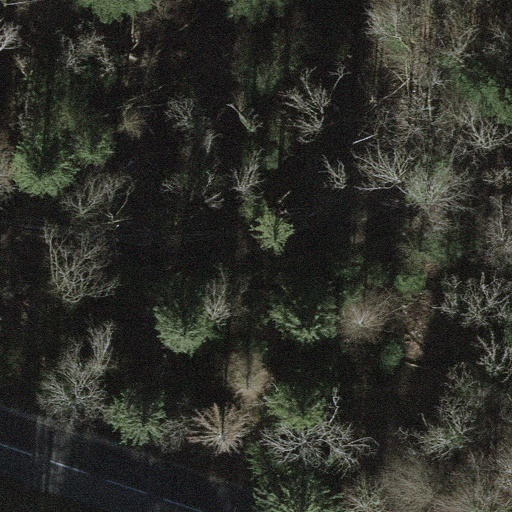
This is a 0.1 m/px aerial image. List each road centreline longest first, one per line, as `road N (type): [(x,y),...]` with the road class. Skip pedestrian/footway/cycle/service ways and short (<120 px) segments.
road 1 (track): [(511,198),(224,250),(0,236)]
road 2 (secondary): [(0,442),(202,511)]
